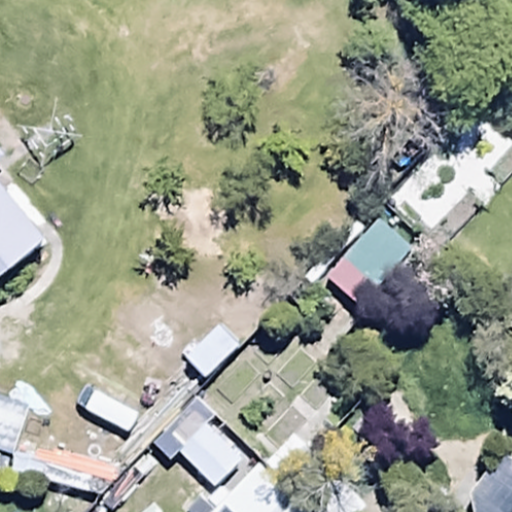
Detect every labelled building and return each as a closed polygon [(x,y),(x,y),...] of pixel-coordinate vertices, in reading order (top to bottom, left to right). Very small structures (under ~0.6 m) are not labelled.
[(0,267),(41,235),(0,184),(0,267)] [(331,336),(399,259),(406,251),(373,221),(297,306),(331,336)] [(198,378),(266,307),(267,307),(243,283),(174,355),(198,378)] [(22,401),(0,395),(0,451),(9,454),(22,401)] [(205,422),(173,452),(208,489),(240,459),(205,422)] [(511,511),(511,452),(501,444),(462,495),(464,511),(511,511)] [(309,511),(252,456),(198,511),(309,511)]
